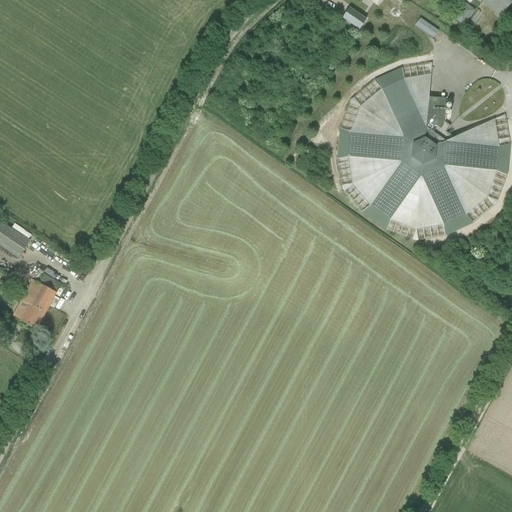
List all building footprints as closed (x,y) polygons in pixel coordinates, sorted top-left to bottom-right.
[(511,0),(483,0),(482,2),(511,23),(511,0)] [(463,3),(452,19),(463,26),(474,10),(463,3)] [(349,9),(342,19),(359,30),(366,20),(349,9)] [(420,17),(414,25),(434,38),(439,30),(420,17)] [(465,215),(443,225),(421,177),(390,220),(364,202),(400,163),(348,158),(350,133),(403,138),(381,90),(403,79),(425,127),(428,98),(432,64),(401,69),(373,82),(350,100),(339,131),(336,160),(342,191),(360,214),(387,233),(414,243),(445,237),(472,224),(496,204),(507,177),(510,147),(504,116),(454,138),(446,142),(498,147),(496,172),(443,167),(465,215)] [(496,172),(498,147),(446,142),(454,138),(445,132),(450,126),(443,122),(445,99),(428,98),(425,127),(403,79),(381,90),(403,138),(350,133),(348,158),(400,163),(364,202),(390,220),(421,177),(443,225),(465,215),(443,167),(496,172)] [(29,242),(11,230),(0,222),(0,246),(18,259),(29,242)] [(39,284),(32,280),(21,301),(29,305),(20,321),(36,330),(61,285),(44,275),(39,284)]
